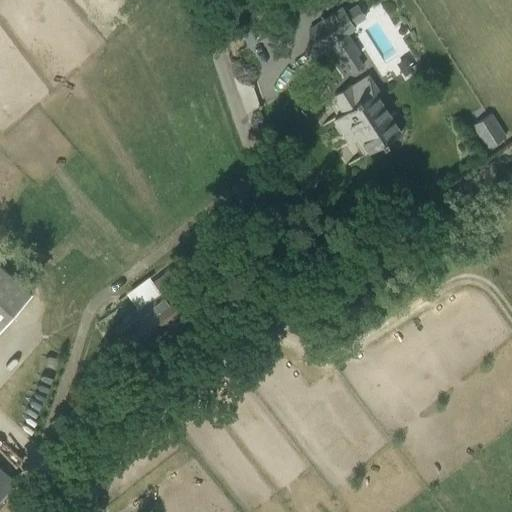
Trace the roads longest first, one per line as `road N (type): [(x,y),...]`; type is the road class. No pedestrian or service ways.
road 1 (unclassified): [(90,511),(83,483),(95,462),(299,313),(195,0)]
road 2 (unknown): [(272,333),(305,368),(317,370),(475,276),(489,281),(511,313)]
